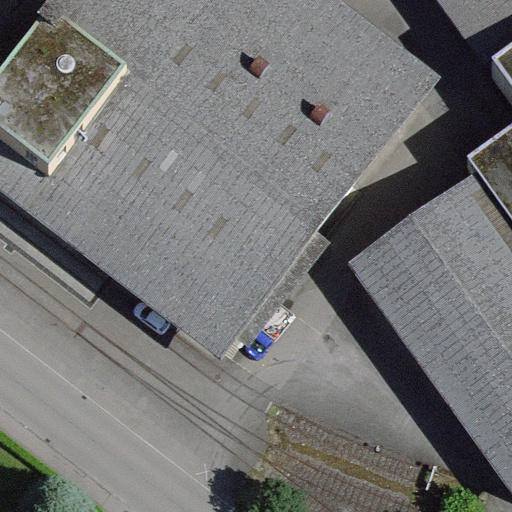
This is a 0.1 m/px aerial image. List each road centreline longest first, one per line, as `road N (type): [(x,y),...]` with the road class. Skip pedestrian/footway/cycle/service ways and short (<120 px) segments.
road 1 (unknown): [(400,0),(435,56),(435,79),(420,111),(339,213)]
road 2 (unclassified): [(0,366),(188,511)]
